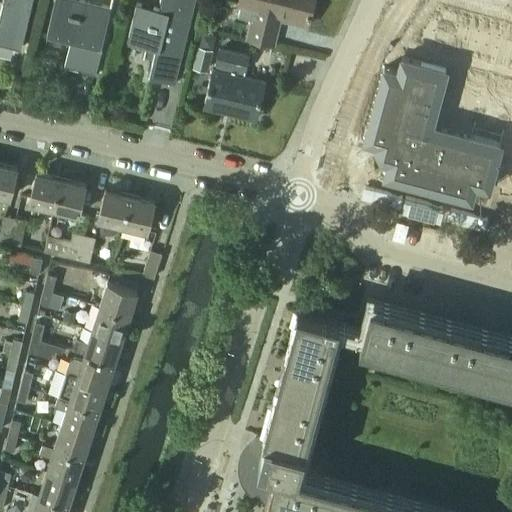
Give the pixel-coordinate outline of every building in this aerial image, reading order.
[(3,0),(0,13),(0,43),(13,46),(21,48),(32,0),(3,0)] [(112,6),(87,0),(55,0),(46,33),(71,39),(64,65),(95,73),(112,6)] [(195,0),(159,0),(160,0),(162,1),(160,9),(136,2),(127,42),(155,49),(149,77),(175,84),(195,0)] [(237,0),(237,3),(241,4),(238,14),(251,18),(246,38),(275,45),(283,14),(308,20),(313,0),(237,0)] [(384,67),(365,139),(381,144),(389,158),(385,174),(471,198),(475,184),(488,187),(496,160),(508,163),(511,147),(500,143),(431,125),(448,61),(511,77),(511,19),(440,0),(432,0),(398,47),(409,50),(407,58),(402,57),(398,71),(384,67)] [(250,53),(219,46),(215,63),(217,63),(216,67),(213,66),(204,106),(234,113),(235,109),(257,114),(265,80),(243,75),(245,70),(246,70),(250,53)] [(0,162),(0,194),(10,197),(17,167),(0,162)] [(54,207),(61,177),(36,171),(29,201),(54,207)] [(61,177),(54,207),(79,213),(86,183),(61,177)] [(123,224),(130,194),(105,188),(98,218),(123,224)] [(130,194),(123,224),(147,230),(155,200),(130,194)] [(3,214),(0,228),(0,239),(9,241),(15,217),(3,214)] [(15,217),(9,241),(21,244),(27,220),(15,217)] [(47,234),(44,250),(78,258),(84,233),(73,231),(71,240),(47,234)] [(84,233),(78,258),(89,260),(95,236),(84,233)] [(154,277),(161,252),(150,249),(142,273),(154,277)] [(33,255),(30,270),(38,272),(41,257),(33,255)] [(46,273),(43,287),(52,290),(56,275),(46,273)] [(99,305),(129,314),(137,290),(107,280),(99,305)] [(43,287),(39,302),(49,304),(52,290),(43,287)] [(25,289),(21,305),(30,308),(33,291),(25,289)] [(511,339),(371,301),(360,343),(511,384),(511,339)] [(21,305),(18,319),(26,321),(30,308),(21,305)] [(122,337),(129,314),(99,305),(92,328),(122,337)] [(242,460),(242,464),(242,469),(243,474),(243,475),(271,483),(265,507),(282,511),(449,511),(298,471),(339,319),(297,308),(263,435),(259,437),(255,439),(251,442),(248,445),(251,446),(248,457),(243,455),(242,460)] [(35,321),(31,335),(40,338),(44,323),(35,321)] [(75,337),(72,348),(84,352),(114,361),(122,337),(92,328),(88,341),(75,337)] [(31,335),(28,350),(37,352),(40,338),(31,335)] [(13,338),(9,353),(18,355),(22,340),(13,338)] [(106,385),(114,361),(84,352),(82,360),(74,357),(69,360),(65,372),(106,385)] [(18,355),(9,353),(6,367),(15,369),(18,355)] [(23,370),(19,384),(30,387),(33,372),(23,370)] [(99,408),(106,385),(65,372),(58,396),(99,408)] [(19,384),(16,398),(26,401),(30,387),(19,384)] [(0,386),(0,401),(7,403),(10,389),(0,386)] [(61,423),(91,432),(99,408),(58,396),(54,406),(66,410),(61,423)] [(11,418),(8,433),(17,435),(21,421),(11,418)] [(83,456),(91,432),(61,423),(54,447),(83,456)] [(8,433),(4,448),(14,450),(17,435),(8,433)] [(42,444),(39,452),(51,456),(46,470),(76,479),(83,456),(54,447),(42,444)] [(0,484),(7,486),(11,473),(0,470),(0,484)] [(46,470),(39,494),(68,503),(76,479),(46,470)] [(33,492),(26,511),(65,511),(68,503),(39,494),(38,494),(33,492)]
